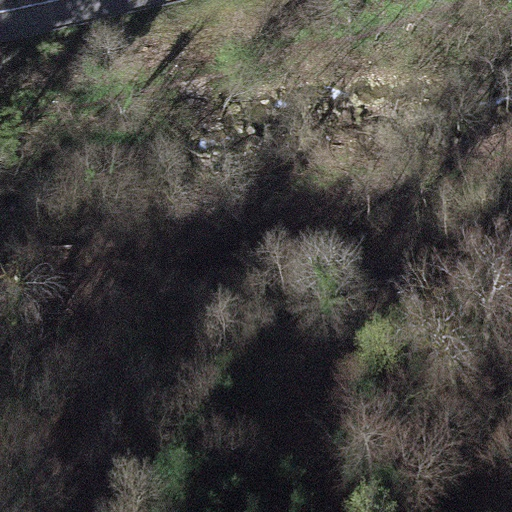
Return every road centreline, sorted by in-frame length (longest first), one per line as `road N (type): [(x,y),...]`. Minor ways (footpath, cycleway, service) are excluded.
road 1 (track): [(511,308),(322,253),(287,218)]
road 2 (track): [(511,132),(472,153),(373,174),(287,218)]
